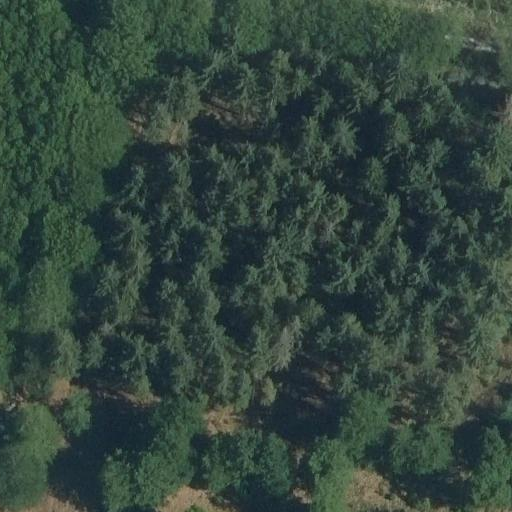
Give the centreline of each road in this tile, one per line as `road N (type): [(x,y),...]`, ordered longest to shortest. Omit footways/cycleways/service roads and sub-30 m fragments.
road 1 (track): [(0,439),(102,63)]
road 2 (track): [(161,0),(511,52)]
